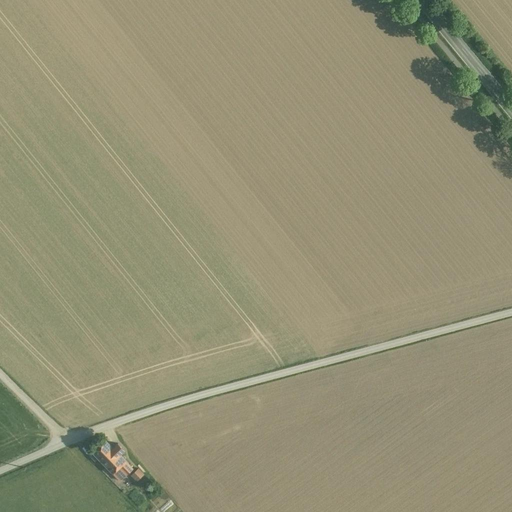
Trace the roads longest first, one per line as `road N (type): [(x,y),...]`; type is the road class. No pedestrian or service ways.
road 1 (unclassified): [(0,472),(180,401),(511,312)]
road 2 (secondary): [(511,106),(425,0)]
